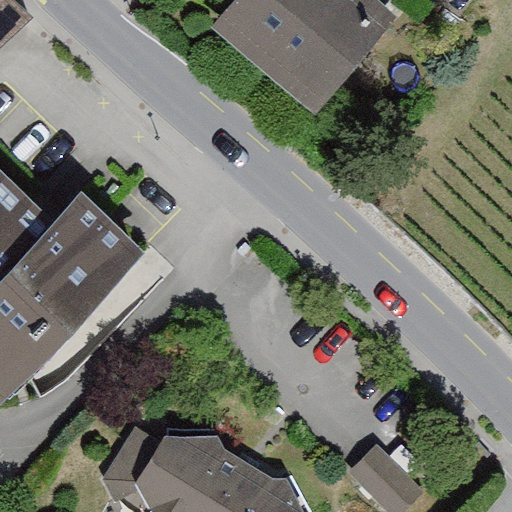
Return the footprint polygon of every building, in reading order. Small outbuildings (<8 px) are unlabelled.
[(0,0),(0,34),(22,15),(5,0),(0,0)] [(219,0),(202,21),(314,109),(394,6),(386,0),(219,0)] [(41,215),(0,174),(0,389),(140,248),(73,183),(41,215)] [(317,511),(319,509),(163,413),(116,489),(153,511),(317,511)] [(352,468),(398,510),(426,479),(380,437),(352,468)]
